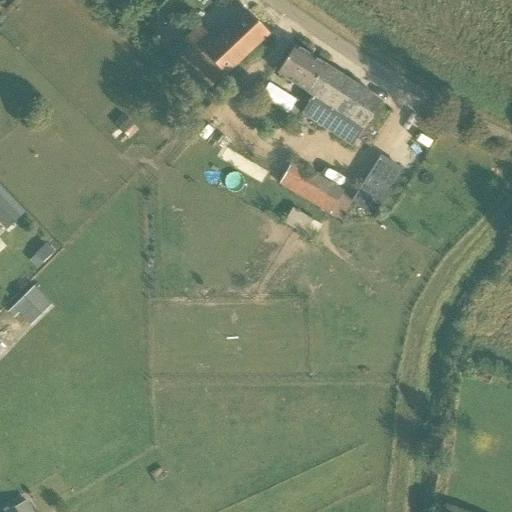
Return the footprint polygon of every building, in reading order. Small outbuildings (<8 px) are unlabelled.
[(207,92),(225,75),(268,34),(248,12),(215,43),(200,27),(182,43),(187,48),(175,59),(193,77),(207,92)] [(314,97),(302,114),(352,146),(381,102),(324,65),(325,64),(295,45),(277,73),(314,97)] [(376,209),(402,169),(382,156),(356,196),(376,209)] [(341,196),(342,195),(292,166),(281,187),(341,221),(352,202),(341,196)] [(0,223),(6,229),(20,215),(0,194),(0,223)] [(286,224),(314,237),(320,223),(292,210),(286,224)] [(46,244),(35,254),(44,264),(55,253),(46,244)] [(13,307),(30,325),(51,304),(34,286),(13,307)] [(33,511),(26,501),(14,508),(14,507),(5,511),(33,511)]
